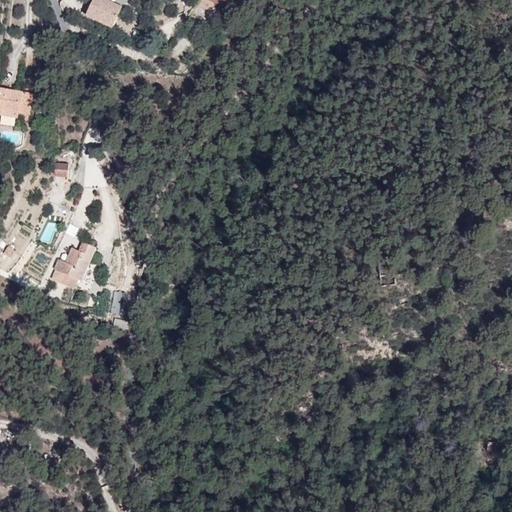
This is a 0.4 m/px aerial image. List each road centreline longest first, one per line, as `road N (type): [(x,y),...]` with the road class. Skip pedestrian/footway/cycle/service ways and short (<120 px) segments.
road 1 (unclassified): [(129,511),(135,468),(119,373),(136,274),(132,241),(54,0)]
road 2 (track): [(315,0),(187,159),(154,218),(136,274)]
